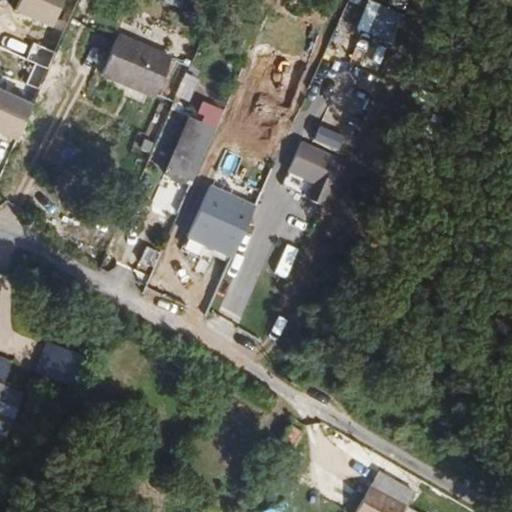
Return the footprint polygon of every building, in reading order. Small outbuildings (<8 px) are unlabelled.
[(72,2),(67,0),(26,0),(18,21),(56,38),(72,2)] [(204,25),(212,0),(182,0),(177,16),(204,25)] [(418,20),(368,5),(359,36),(408,51),(418,20)] [(156,98),(171,61),(117,39),(101,79),(124,88),(125,85),(156,98)] [(201,80),(185,73),(174,98),(190,105),(201,80)] [(34,107),(0,93),(0,137),(18,145),(34,107)] [(225,114),(203,105),(195,123),(217,132),(225,114)] [(192,189),(217,132),(195,123),(191,121),(167,178),(192,189)] [(350,162),(300,143),(283,187),(334,206),(350,162)] [(255,206),(213,186),(187,241),(229,261),(255,206)] [(152,216),(147,230),(156,233),(161,219),(152,216)] [(144,249),(138,264),(153,270),(159,255),(144,249)] [(75,392),(86,361),(53,348),(42,380),(75,392)] [(0,439),(5,442),(24,393),(4,386),(12,364),(0,359),(0,439)] [(297,481),(307,463),(289,453),(279,470),(297,481)] [(379,477),(371,490),(406,510),(413,497),(379,477)] [(409,511),(406,510),(371,490),(358,511),(409,511)]
